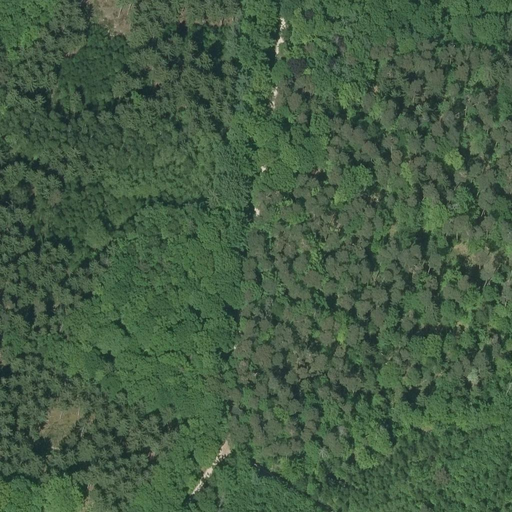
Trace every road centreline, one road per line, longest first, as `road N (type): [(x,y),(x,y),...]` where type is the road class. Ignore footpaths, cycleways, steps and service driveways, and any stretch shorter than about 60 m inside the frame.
road 1 (track): [(182,511),(221,449),(287,0)]
road 2 (track): [(221,449),(327,511)]
